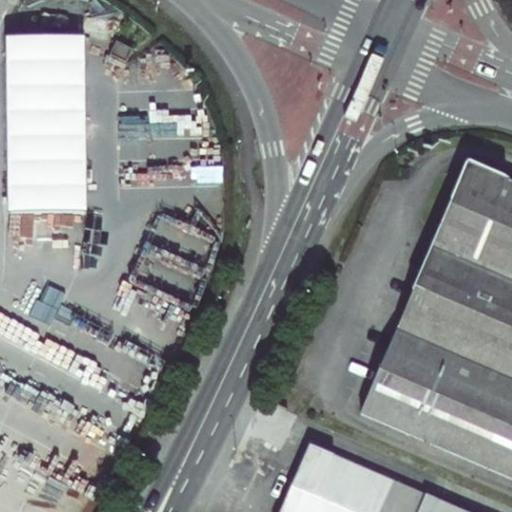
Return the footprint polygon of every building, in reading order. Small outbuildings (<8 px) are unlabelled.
[(85,39),(8,40),(9,216),(86,215),(85,62),(85,39)] [(132,47),(118,40),(109,56),(124,64),(132,47)] [(511,292),(476,278),(511,198),(511,183),(469,165),(361,414),(511,480),(511,292)] [(511,198),(476,278),(511,292),(511,198)] [(463,511),(310,446),(281,511),(463,511)]
